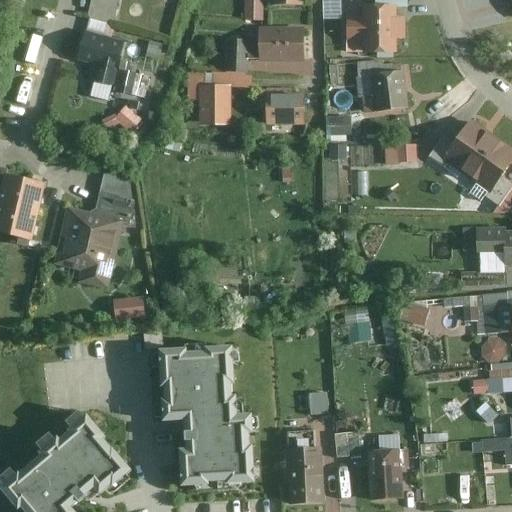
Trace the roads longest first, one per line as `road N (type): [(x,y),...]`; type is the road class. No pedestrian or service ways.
road 1 (residential): [(68,0),(27,136)]
road 2 (residential): [(511,101),(466,46),(451,0)]
